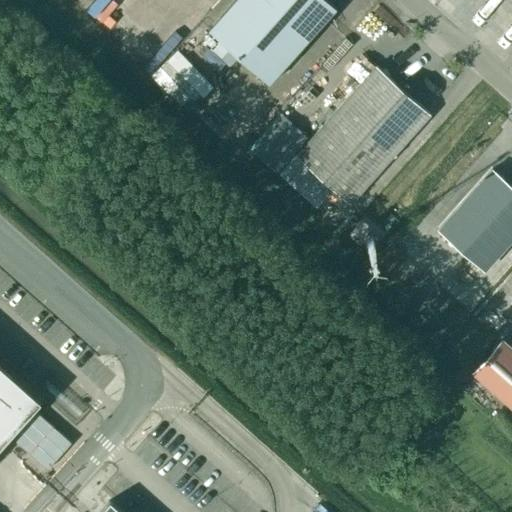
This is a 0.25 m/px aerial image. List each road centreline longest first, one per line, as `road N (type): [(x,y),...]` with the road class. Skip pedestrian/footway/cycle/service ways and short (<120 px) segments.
road 1 (unknown): [(0,319),(118,426),(177,511)]
road 2 (unclassified): [(412,0),(511,90)]
